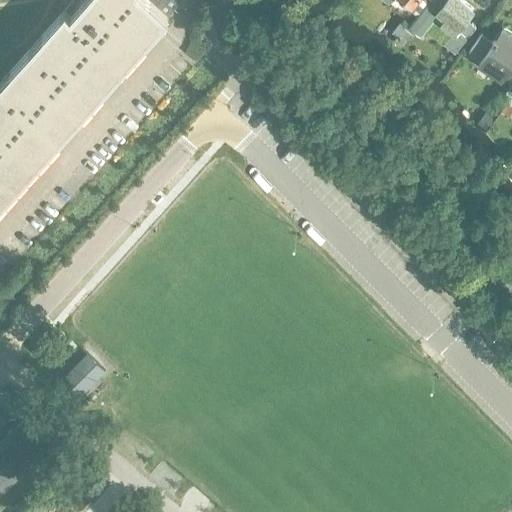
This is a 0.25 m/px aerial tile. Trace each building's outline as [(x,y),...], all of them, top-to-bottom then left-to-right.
[(0,201),(167,13),(154,2),(156,0),(81,0),(70,13),(64,8),(0,80),(0,201)] [(430,0),(421,11),(409,27),(400,20),(392,31),(400,37),(402,34),(407,37),(411,38),(418,30),(422,33),(434,17),(440,21),(453,31),(444,42),(455,51),(476,25),(465,16),(473,7),(464,0),(430,0)] [(412,4),(421,11),(430,0),(406,0),(412,5),(412,4)] [(482,59),(511,78),(511,31),(503,26),(493,42),(480,33),(467,53),(480,61),(482,59)] [(57,383),(75,400),(105,369),(87,352),(57,383)] [(0,493),(55,438),(28,412),(0,440),(0,493)]
